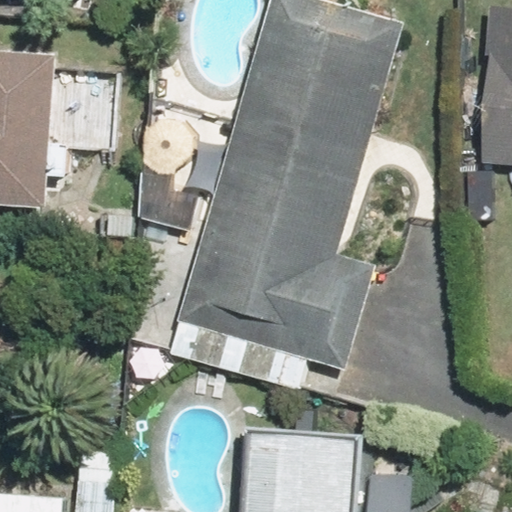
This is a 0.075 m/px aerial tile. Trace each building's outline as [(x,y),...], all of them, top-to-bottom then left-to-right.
[(0,0),(0,10),(108,11),(107,0),(0,0)] [(404,52),(274,17),(192,322),(322,357),(404,52)] [(511,24),(492,24),(491,177),(511,177),(511,24)] [(0,80),(0,214),(54,216),(60,83),(0,80)] [(354,511),(360,439),(252,430),(246,511),(354,511)]
